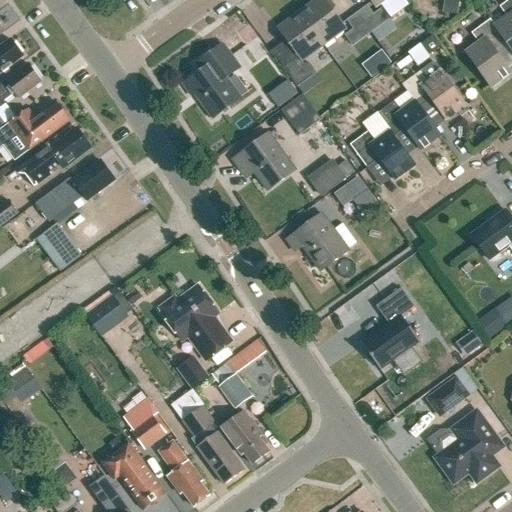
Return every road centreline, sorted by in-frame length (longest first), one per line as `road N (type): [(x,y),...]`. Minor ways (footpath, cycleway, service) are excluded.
road 1 (unclassified): [(347,428),(107,74)]
road 2 (residential): [(235,511),(347,428)]
road 3 (residential): [(410,219),(511,146)]
road 4 (residential): [(107,74),(207,0)]
